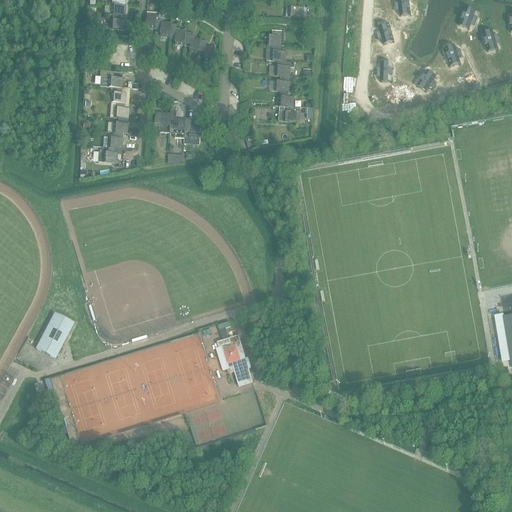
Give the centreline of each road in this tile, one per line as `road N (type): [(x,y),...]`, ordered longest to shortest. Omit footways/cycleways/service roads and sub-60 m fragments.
road 1 (track): [(75,0),(62,177),(51,186),(0,165)]
road 2 (track): [(334,146),(344,0)]
road 3 (track): [(383,119),(511,84)]
